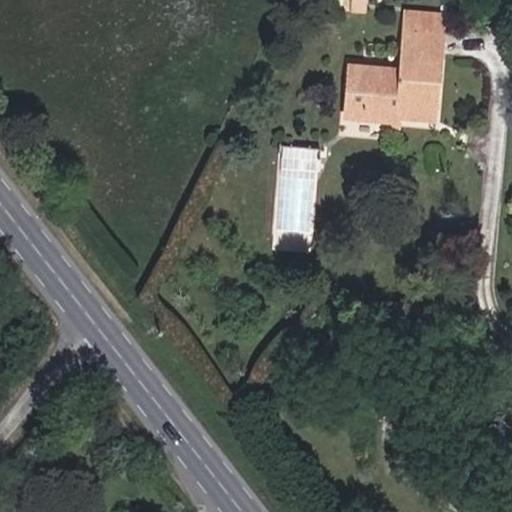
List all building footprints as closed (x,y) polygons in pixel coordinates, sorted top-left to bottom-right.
[(362,0),(340,0),(339,16),(363,17),(362,0)] [(441,35),(442,22),(403,20),(402,32),(441,35)] [(381,88),(344,86),(342,117),(355,117),(356,127),(386,128),(387,120),(436,122),(441,35),(402,32),(400,78),(381,77),(381,88)] [(381,77),(344,75),(344,86),(381,88),(381,77)] [(386,372),(375,406),(419,421),(431,386),(386,372)]
